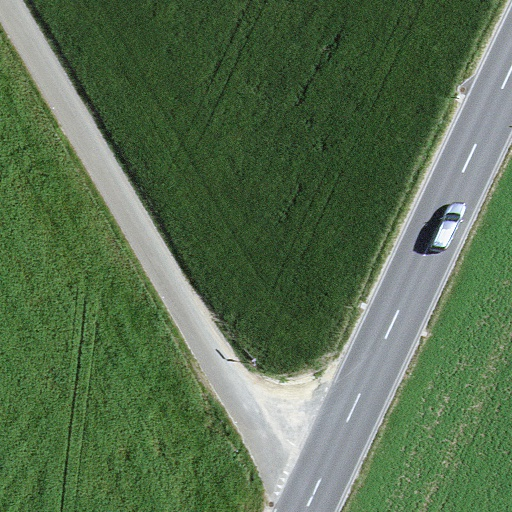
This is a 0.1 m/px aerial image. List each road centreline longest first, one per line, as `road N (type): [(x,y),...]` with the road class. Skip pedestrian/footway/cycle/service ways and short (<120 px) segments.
road 1 (unclassified): [(0,3),(123,217),(335,486)]
road 2 (tertiary): [(511,113),(335,486)]
